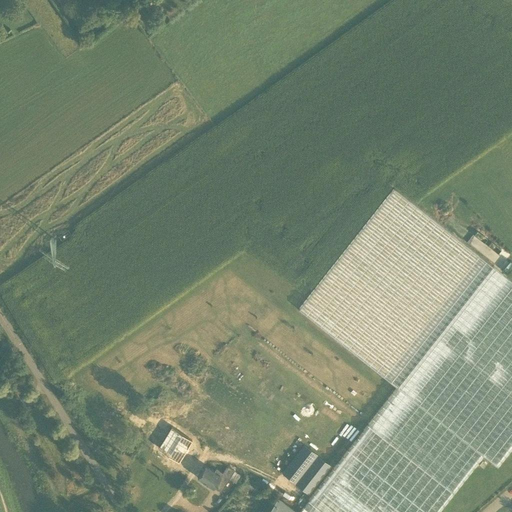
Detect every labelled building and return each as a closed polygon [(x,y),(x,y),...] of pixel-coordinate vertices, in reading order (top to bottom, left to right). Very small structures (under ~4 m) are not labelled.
[(298,511),(297,511),(278,498),(267,511),(437,511),(483,455),(497,466),(511,446),(511,281),(394,188),(299,309),(398,387),(298,511)] [(184,449),(169,439),(164,446),(178,457),(177,459),(189,467),(196,457),(184,449)] [(309,494),(331,466),(304,445),(282,473),(309,494)] [(241,476),(233,471),(234,471),(227,466),(222,473),(216,469),(214,472),(205,466),(197,477),(213,488),(214,486),(221,491),(229,479),(236,483),(241,476)] [(261,488),(247,478),(242,484),(249,489),(250,487),(258,493),(261,488)]
